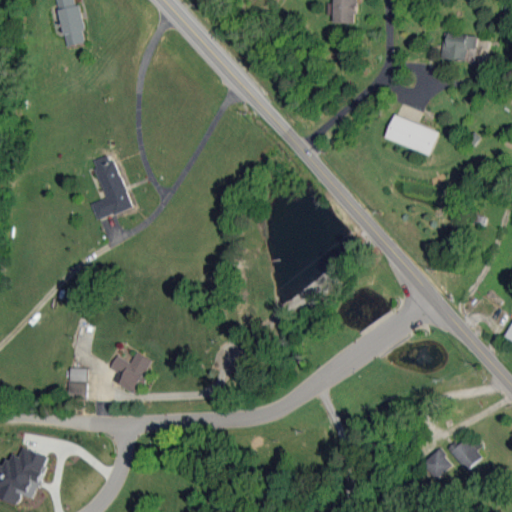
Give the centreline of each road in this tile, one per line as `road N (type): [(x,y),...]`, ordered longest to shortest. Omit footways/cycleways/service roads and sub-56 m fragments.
road 1 (residential): [(167,0),(365,217),(429,303),(511,386)]
road 2 (residential): [(429,303),(264,416),(128,424),(0,415)]
